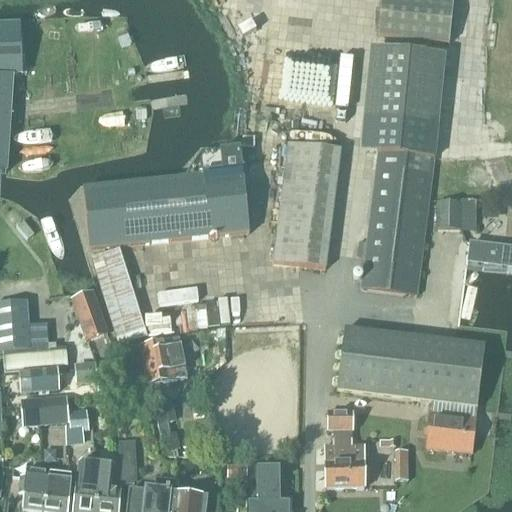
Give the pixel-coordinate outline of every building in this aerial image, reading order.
[(411,0),(380,0),(377,39),(448,46),(452,4),(411,0)] [(0,173),(5,174),(9,120),(12,77),(22,76),(20,27),(0,27),(0,173)] [(430,162),(443,58),(369,50),(358,153),(430,162)] [(323,273),(338,151),(286,145),(271,267),(323,273)] [(373,193),(360,292),(416,299),(429,193),(431,177),(376,170),(373,193)] [(242,175),(82,191),(88,253),(248,236),(242,175)] [(436,205),(436,233),(459,233),(460,205),(436,205)] [(511,263),(511,244),(465,244),(465,263),(511,263)] [(91,261),(117,343),(144,335),(119,252),(91,261)] [(70,298),(81,330),(101,323),(91,295),(70,298)] [(0,377),(66,372),(64,349),(48,351),(46,326),(31,327),(32,343),(29,343),(26,304),(0,306),(0,354),(3,355),(3,359),(0,358),(0,377)] [(197,305),(198,329),(220,328),(220,304),(197,305)] [(229,353),(260,352),(259,325),(229,326),(229,353)] [(344,332),(336,394),(409,402),(476,411),(484,349),(344,332)] [(139,349),(148,388),(186,379),(178,341),(139,349)] [(78,369),(74,370),(75,387),(96,385),(95,380),(94,368),(78,369)] [(14,378),(16,402),(63,397),(62,373),(14,378)] [(65,400),(38,402),(39,412),(40,428),(68,426),(65,400)] [(39,412),(38,402),(20,404),(22,430),(40,428),(39,412)] [(409,402),(403,450),(470,458),(476,411),(409,402)] [(67,416),(69,435),(88,433),(86,414),(67,416)] [(352,415),(327,415),(327,434),(352,434),(352,415)] [(159,438),(163,456),(180,452),(177,434),(159,438)] [(332,452),(323,452),(324,492),(365,490),(364,451),(351,451),(351,434),(332,434),(332,452)] [(118,446),(121,486),(135,485),(133,445),(118,446)] [(410,484),(409,451),(392,452),(393,464),(367,464),(367,484),(410,484)] [(72,511),(95,511),(100,468),(78,465),(72,511)] [(229,478),(241,478),(241,466),(229,465),(229,478)] [(100,468),(95,511),(117,511),(120,491),(112,490),(114,469),(100,468)] [(43,511),(48,476),(49,474),(26,471),(25,481),(19,480),(17,498),(23,499),(21,511),(43,511)] [(280,471),(267,472),(267,511),(289,511),(290,502),(281,502),(280,471)] [(267,511),(267,472),(254,472),(255,503),(246,503),(246,511),(267,511)] [(48,476),(43,511),(66,511),(70,479),(48,476)] [(170,511),(173,497),(174,492),(175,484),(155,481),(154,495),(128,492),(125,511),(170,511)] [(170,511),(205,511),(206,501),(207,492),(192,490),(191,499),(173,497),(170,511)]
